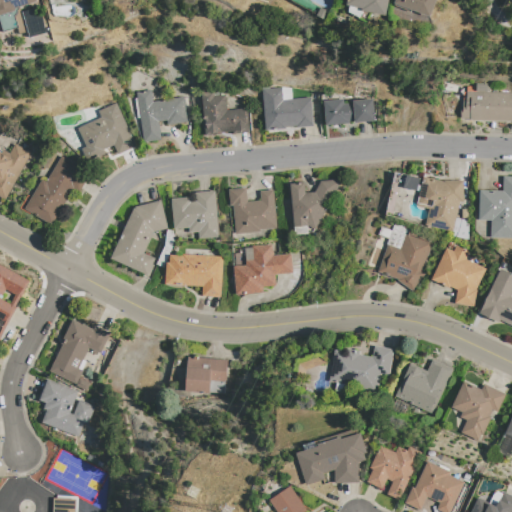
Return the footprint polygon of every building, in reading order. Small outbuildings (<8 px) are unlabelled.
[(0,0),(34,0),(35,2),(15,9),(15,10),(0,14),(0,0)] [(388,0),(385,16),(361,11),(362,8),(346,5),(346,0),(388,0)] [(411,10),(410,12),(395,6),(396,4),(393,4),(394,0),(434,0),(429,16),(411,10)] [(320,8),(328,12),(324,19),(316,15),(320,8)] [(261,90),(264,130),(284,129),(284,127),(295,126),(296,127),(311,126),(309,97),(281,100),(280,88),(261,90)] [(135,93),(142,142),(160,140),(157,122),(165,121),(166,125),(186,122),(182,98),(152,102),(150,90),(135,93)] [(199,93),(205,135),(220,134),(220,132),(231,131),(231,134),(248,132),(245,109),(225,111),(223,95),(213,96),(212,91),(199,93)] [(511,92),(511,120),(469,120),(469,119),(460,119),(460,107),(461,107),(461,101),(465,101),(465,92),(511,92)] [(322,101),(324,126),(348,123),(347,122),(353,121),(353,122),(373,121),(371,99),(351,101),(351,103),(342,104),(342,99),(322,101)] [(115,103),(135,146),(116,155),(112,145),(101,150),(103,154),(86,161),(80,149),(85,147),(76,128),(100,118),(97,111),(115,103)] [(5,200),(0,197),(0,149),(9,154),(14,145),(30,154),(5,200)] [(60,156),(45,182),(41,179),(23,209),(50,225),(71,189),(78,193),(86,176),(75,170),(77,166),(60,156)] [(511,176),(511,238),(489,238),(489,221),(478,220),(478,190),(501,191),(502,176),(511,176)] [(422,177),(416,203),(415,205),(428,209),(424,225),(451,232),(450,236),(463,240),(467,240),(467,221),(455,218),(458,202),(463,202),(461,181),(443,181),(443,182),(422,177)] [(289,184),(293,227),(306,226),(313,230),(340,181),(340,179),(319,181),(313,192),(304,193),(303,182),(289,184)] [(228,190),(229,206),(232,206),(234,234),(259,232),(259,230),(275,229),(272,190),(259,191),(260,201),(246,202),(245,188),(228,190)] [(213,191),(217,237),(197,239),(197,232),(188,233),(187,228),(172,229),(170,199),(189,197),(189,201),(194,201),(193,192),(213,191)] [(153,258),(147,276),(109,259),(132,208),(134,208),(133,207),(159,200),(166,229),(151,232),(142,253),(153,258)] [(431,243),(420,272),(423,274),(411,291),(396,280),(396,279),(376,272),(386,245),(385,245),(387,238),(377,235),(380,227),(390,231),(393,223),(408,228),(408,231),(426,238),(425,241),(431,243)] [(271,245),(272,255),(289,254),(291,273),(273,275),(274,286),(261,287),(262,292),(235,295),(232,266),(244,265),(244,260),(252,260),(250,246),(271,245)] [(484,269),(474,290),(475,290),(472,307),(453,303),(455,290),(448,287),(448,288),(430,280),(445,248),(452,251),(454,246),(468,252),(464,259),(484,269)] [(384,251),(375,248),(370,264),(378,267),(384,251)] [(181,254),(221,257),(219,298),(200,296),(201,286),(164,285),(165,262),(168,263),(168,255),(181,256),(181,254)] [(5,322),(0,319),(0,266),(26,280),(17,297),(5,290),(0,300),(13,306),(5,322)] [(499,269),(511,275),(511,290),(509,297),(511,298),(511,326),(498,320),(497,322),(478,313),(499,269)] [(92,325),(108,333),(99,353),(87,348),(81,360),(84,361),(80,370),(81,371),(78,379),(89,383),(85,391),(74,386),(75,385),(48,371),(62,345),(59,344),(71,320),(90,329),(92,325)] [(392,350),(387,375),(379,374),(375,393),(343,387),(344,385),(327,381),(333,350),(344,352),(345,349),(359,352),(358,355),(371,358),(373,346),(392,350)] [(225,360),(224,382),(208,381),(207,393),(183,392),(187,357),(225,360)] [(451,369),(431,414),(393,397),(409,364),(425,371),(431,360),(451,369)] [(46,380),(77,392),(69,413),(72,415),(78,400),(94,406),(86,425),(83,424),(77,437),(41,422),(46,410),(42,409),(45,403),(38,401),(46,380)] [(504,395),(496,412),(491,410),(488,416),(489,417),(481,436),(479,435),(476,440),(460,433),(465,420),(458,417),(460,412),(450,407),(462,382),(480,390),(483,384),(504,395)] [(511,415),(511,454),(510,454),(508,458),(495,452),(511,415)] [(359,433),(365,453),(363,454),(364,460),(357,462),(358,482),(334,483),(333,470),(322,473),(324,479),(305,485),(295,453),(317,447),(316,445),(339,437),(340,439),(359,433)] [(420,452),(398,500),(385,494),(391,482),(386,479),(381,489),(366,482),(372,470),(368,468),(379,446),(394,453),(397,447),(406,451),(408,447),(420,452)] [(426,461),(449,472),(448,475),(463,483),(448,511),(441,511),(435,509),(438,503),(426,497),(419,510),(404,503),(411,487),(413,488),(426,461)] [(289,486),(305,511),(303,511),(275,511),(268,500),(289,486)] [(511,497),(511,511),(470,511),(477,498),(488,503),(492,494),(496,492),(502,494),(502,492),(511,497)] [(74,500),(74,511),(52,511),(52,498),(74,500)]
